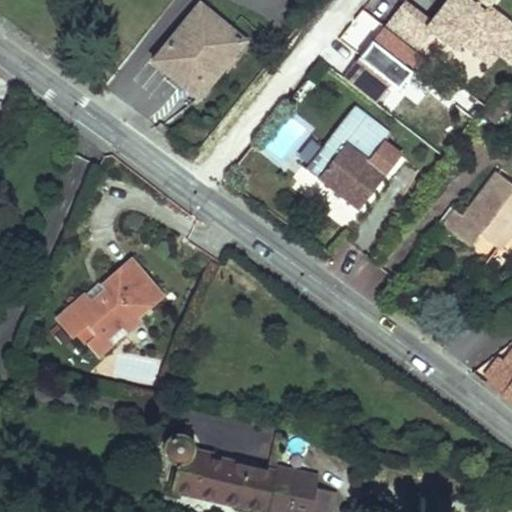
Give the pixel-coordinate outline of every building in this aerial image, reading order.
[(408,0),(405,0),(385,25),(418,50),(433,29),(457,48),(463,40),(480,54),(491,40),(511,37),(511,36),(511,18),(492,3),(494,0),(446,0),(432,18),(408,0)] [(245,42),(202,6),(156,60),(200,96),(245,42)] [(364,57),(387,28),(381,23),(358,52),(364,57)] [(417,51),(387,28),(364,57),(362,60),(375,70),(372,74),(390,87),(417,51)] [(511,37),(491,40),(480,54),(492,63),(501,52),(511,60),(511,37)] [(493,124),(511,106),(511,102),(503,92),(481,111),(493,124)] [(389,131),(354,103),(322,142),(305,164),(304,165),(308,168),(359,210),(402,156),(384,141),(382,140),(389,131)] [(305,164),(322,142),(319,140),(302,162),(305,164)] [(511,185),(498,174),(464,218),(452,232),(471,246),(480,233),(494,244),(510,223),(511,223),(511,185)] [(348,226),(359,210),(305,175),(295,191),(348,226)] [(464,218),(454,210),(443,225),(452,232),(464,218)] [(511,230),(511,223),(510,223),(494,244),(499,248),(511,230)] [(111,343),(125,330),(128,334),(143,322),(139,319),(164,298),(133,261),(88,298),(85,295),(56,319),(59,322),(72,338),(78,333),(96,355),(99,358),(114,346),(111,343)] [(511,351),(489,384),(511,401),(511,351)] [(385,420),(381,434),(414,442),(425,421),(395,411),(392,422),(385,420)] [(276,466),(284,434),(277,432),(270,465),(276,466)] [(180,464),(173,489),(266,511),(269,500),(291,505),(289,511),(327,511),(330,500),(336,501),(338,493),(316,488),(300,485),(303,474),(278,468),(276,473),(194,454),(193,446),(193,443),(187,439),(182,435),(176,436),(170,440),(166,444),(165,450),(168,457),(173,462),(180,464)] [(318,477),(303,474),(300,485),(316,488),(318,477)] [(289,511),(291,505),(269,500),(266,511),(289,511)] [(333,511),(336,501),(330,500),(327,511),(333,511)]
